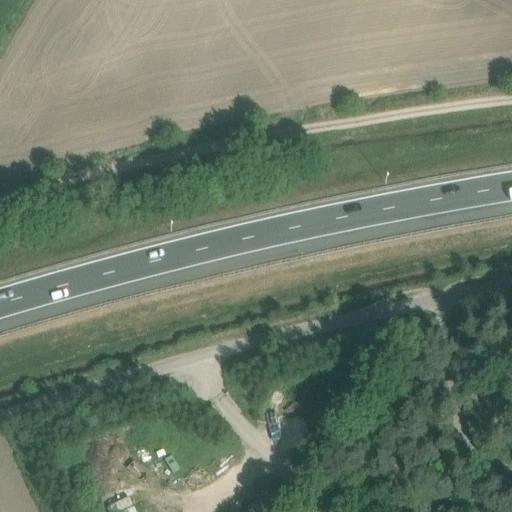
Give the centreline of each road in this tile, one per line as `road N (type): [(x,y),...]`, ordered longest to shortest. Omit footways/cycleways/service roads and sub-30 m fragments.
road 1 (unclassified): [(0,422),(380,303),(511,278)]
road 2 (motorway): [(0,303),(327,219),(511,184)]
road 3 (track): [(0,198),(303,129),(511,100)]
